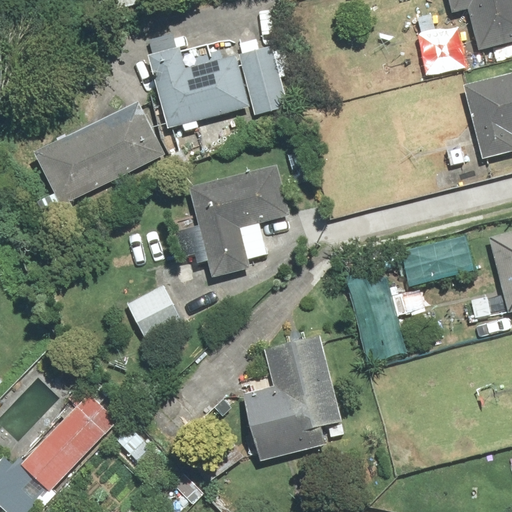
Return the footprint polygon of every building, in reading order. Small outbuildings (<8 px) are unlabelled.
[(156,0),(100,0),(103,16),(157,5),(156,0)] [(511,0),(456,0),(460,15),(477,11),(486,52),(511,46),(511,0)] [(257,115),(296,107),(283,47),(221,60),(217,38),(159,50),(174,121),(254,105),(257,115)] [(511,72),(472,82),(489,156),(511,150),(511,72)] [(150,103),(43,152),(61,191),(46,198),(57,223),(95,206),(90,196),(174,157),(150,103)] [(257,257),(270,253),(263,224),(298,216),(286,165),(198,186),(207,225),(186,230),(194,267),(216,262),(220,280),(260,271),(257,257)] [(511,232),(497,236),(511,295),(511,232)] [(173,287),(132,303),(148,346),(189,330),(173,287)] [(328,340),(271,352),(278,384),(251,390),(265,454),(349,435),(328,340)] [(36,511),(121,421),(84,386),(72,398),(78,403),(23,462),(14,453),(0,467),(0,500),(12,511),(36,511)] [(136,424),(122,439),(143,458),(156,444),(136,424)]
